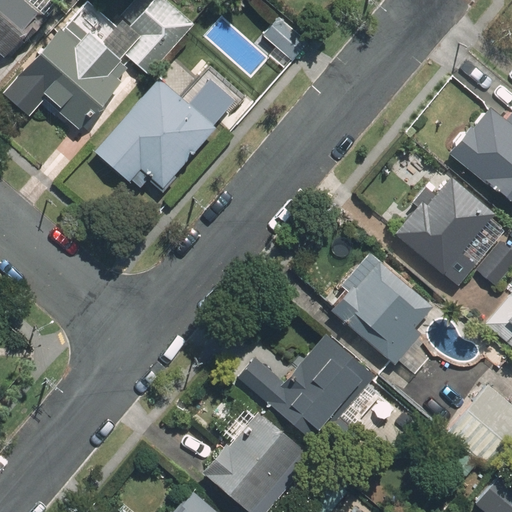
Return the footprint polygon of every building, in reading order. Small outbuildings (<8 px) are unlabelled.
[(0,0),(0,53),(4,56),(43,12),(28,0),(0,0)] [(151,0),(130,23),(141,33),(124,52),(148,73),(194,23),(168,0),(151,0)] [(308,42),(278,16),(262,34),(292,60),(308,42)] [(118,59),(124,52),(141,33),(130,23),(123,17),(100,43),(72,18),(61,29),(59,27),(17,75),(78,129),(122,81),(118,78),(127,68),(118,59)] [(183,100),(158,78),(93,150),(128,181),(140,168),(161,186),(220,120),(210,111),(215,106),(194,88),(183,100)] [(470,124),(448,152),(511,202),(511,124),(489,107),(473,127),(470,124)] [(462,255),(496,216),(448,173),(396,232),(458,287),(476,267),(476,266),(462,255)] [(492,282),(511,259),(511,249),(500,239),(476,267),(492,282)] [(370,250),(341,284),(345,287),(328,308),(390,361),(396,366),(401,360),(414,372),(427,356),(412,344),(421,333),(412,325),(431,302),(370,250)] [(284,378),(260,357),(239,381),(309,440),(368,371),(322,333),(284,378)] [(511,446),(511,402),(491,382),(445,430),(487,471),(511,446)] [(258,406),(200,473),(245,511),(274,511),(320,459),(258,406)] [(511,511),(511,479),(505,472),(473,506),(479,511),(511,511)] [(216,511),(191,491),(173,511),(216,511)]
